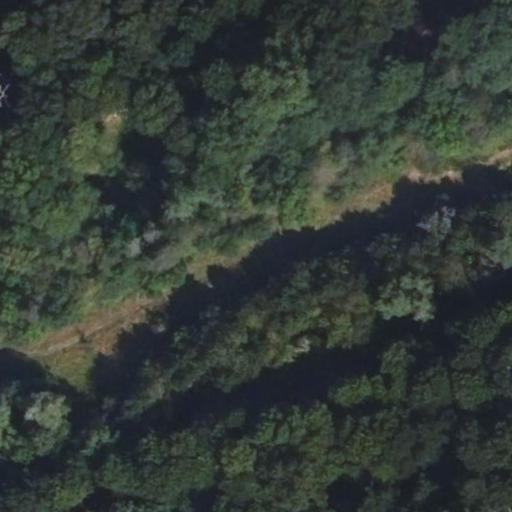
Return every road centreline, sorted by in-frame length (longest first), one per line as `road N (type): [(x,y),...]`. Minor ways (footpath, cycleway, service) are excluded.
road 1 (motorway): [(511,147),(241,260),(0,343)]
road 2 (motorway): [(0,398),(265,304),(511,202)]
